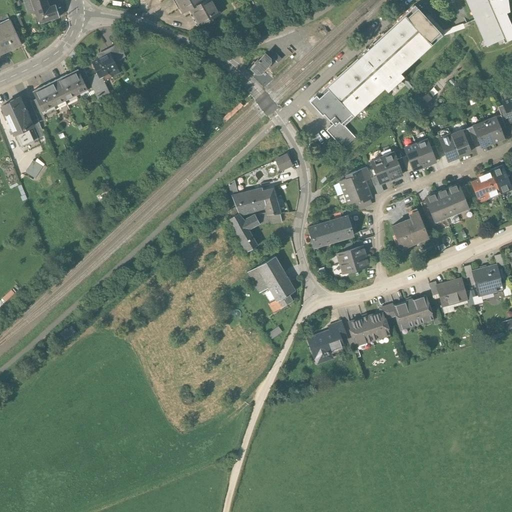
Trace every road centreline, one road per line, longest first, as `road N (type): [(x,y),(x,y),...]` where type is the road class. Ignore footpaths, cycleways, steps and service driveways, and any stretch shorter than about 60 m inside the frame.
road 1 (unclassified): [(77,15),(136,22),(210,54),(277,120)]
road 2 (residential): [(379,289),(379,203),(511,149)]
road 3 (unclassified): [(277,120),(303,177),(297,247),(319,303)]
road 4 (residential): [(277,120),(411,0)]
road 5 (unclassified): [(379,289),(511,231)]
